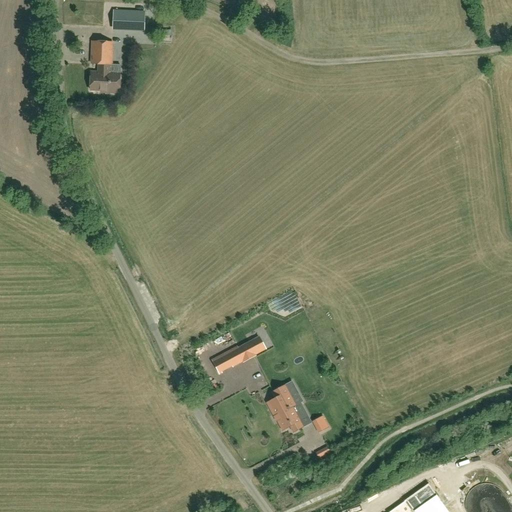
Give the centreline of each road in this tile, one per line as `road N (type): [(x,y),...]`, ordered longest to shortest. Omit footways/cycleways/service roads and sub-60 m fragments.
road 1 (unclassified): [(267,511),(198,415),(101,220),(64,95),(54,0)]
road 2 (track): [(511,47),(310,61),(171,0)]
